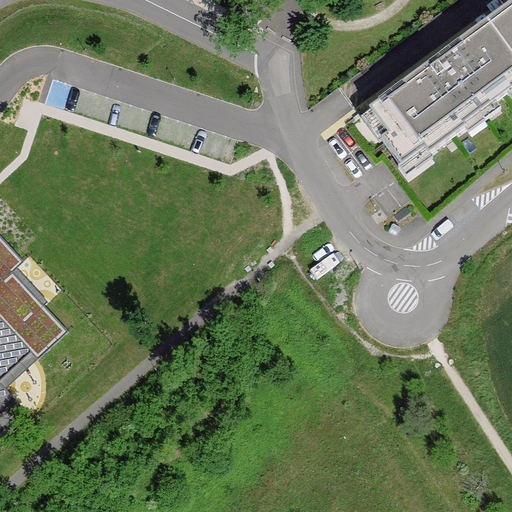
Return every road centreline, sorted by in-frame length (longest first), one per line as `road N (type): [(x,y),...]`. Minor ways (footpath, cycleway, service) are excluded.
road 1 (residential): [(511,204),(436,265),(399,265),(365,250),(295,138),(278,89),(279,59)]
road 2 (track): [(427,328),(511,468)]
